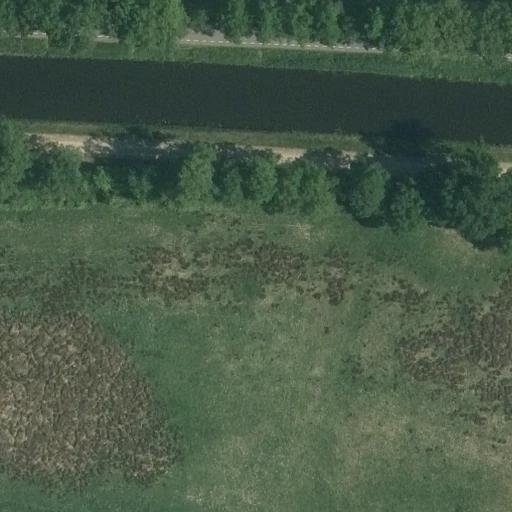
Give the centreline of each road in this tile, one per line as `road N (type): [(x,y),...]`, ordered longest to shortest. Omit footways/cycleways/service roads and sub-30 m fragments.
road 1 (track): [(511,176),(0,145)]
road 2 (tertiary): [(511,55),(0,26)]
